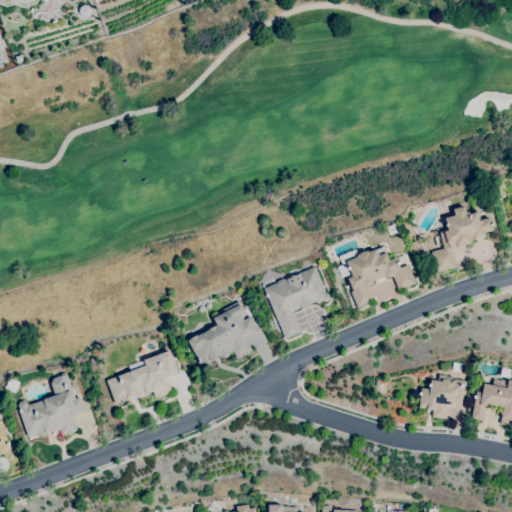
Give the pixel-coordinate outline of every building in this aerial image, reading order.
[(20,0),(0,0),(0,3),(2,9),(20,0)] [(87,17),(82,16),(79,13),(79,8),(83,5),(88,5),(91,10),(90,14),(87,17)] [(17,63),(15,57),(21,55),(23,61),(17,63)] [(436,273),(431,252),(443,248),(439,232),(444,231),(448,230),(447,226),(446,226),(446,224),(445,218),(455,215),(453,209),(465,206),(466,212),(468,212),(469,214),(474,213),(474,212),(478,211),(480,220),(490,217),(491,223),(492,223),(493,224),(492,225),(494,230),(486,232),(487,235),(474,239),(474,237),(471,238),(472,243),(464,245),(466,251),(453,255),(456,267),(436,273)] [(389,235),(386,227),(394,224),(398,232),(389,235)] [(357,308),(350,292),(353,291),(352,289),(352,290),(346,276),(341,278),(337,267),(342,265),(338,256),(355,249),(357,254),(362,252),(364,251),(368,251),(369,252),(376,249),(379,255),(386,252),(389,260),(396,257),(398,262),(398,261),(399,264),(398,264),(400,268),(408,265),(416,283),(398,291),(392,277),(386,279),(385,276),(370,282),(371,285),(368,287),(374,301),(357,308)] [(285,339),(263,288),(277,282),(277,281),(283,279),(284,279),(287,278),(287,279),(299,274),(299,273),(314,267),(324,289),(322,290),(323,294),(326,293),(328,294),(330,298),(328,300),(325,302),(323,301),(316,304),(315,301),(310,304),(311,305),(301,310),(300,308),(293,312),(302,332),(285,339)] [(201,367),(188,341),(190,340),(190,339),(197,335),(197,336),(209,330),(208,330),(216,326),(217,326),(213,319),(224,313),(223,310),(238,302),(240,305),(240,304),(244,312),(240,314),(244,320),(250,317),(258,332),(246,338),(252,352),(237,360),(233,352),(221,358),(219,355),(213,359),(213,360),(201,367)] [(120,405),(119,402),(115,404),(106,380),(146,366),(144,360),(169,350),(172,358),(173,357),(179,374),(166,378),(171,392),(168,393),(168,394),(158,397),(158,396),(155,398),(152,391),(148,393),(149,394),(138,398),(137,395),(129,398),(131,401),(120,405)] [(509,378),(500,376),(502,367),(510,369),(509,378)] [(38,437),(37,433),(27,436),(18,408),(17,405),(20,402),(23,400),(27,402),(28,405),(31,404),(31,405),(44,400),(44,399),(55,396),(51,384),(53,378),(61,375),(61,374),(64,373),(67,374),(75,398),(79,396),(84,412),(73,416),(78,430),(62,436),(60,430),(52,433),(51,430),(49,431),(49,433),(38,437)] [(446,419),(432,417),(433,410),(427,409),(427,408),(418,407),(421,388),(429,389),(430,380),(438,381),(439,374),(446,375),(446,376),(451,376),(452,376),(452,379),(465,381),(461,406),(454,405),(454,407),(447,406),(446,419)] [(14,393),(4,388),(9,378),(19,383),(14,393)] [(507,425),(499,424),(500,419),(501,419),(503,407),(486,404),(483,421),(471,418),(474,403),(476,391),(482,392),(483,383),(492,385),(493,379),(501,380),(501,379),(508,381),(508,380),(511,380),(511,418),(510,418),(510,420),(508,420),(507,425)] [(0,420),(1,420),(8,441),(10,440),(11,445),(10,445),(11,448),(9,452),(1,455),(0,455),(0,420)] [(264,511),(310,511),(311,509),(293,510),(293,503),(264,504),(264,511)]
